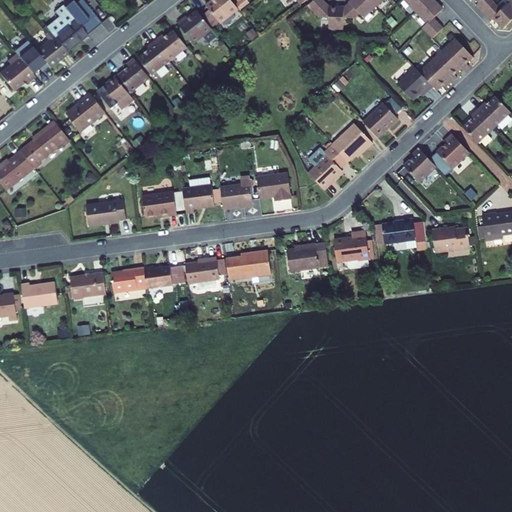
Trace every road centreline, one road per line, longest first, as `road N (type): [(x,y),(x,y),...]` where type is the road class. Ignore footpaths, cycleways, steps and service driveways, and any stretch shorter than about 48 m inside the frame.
road 1 (residential): [(0,261),(326,213),(502,54)]
road 2 (residential): [(0,135),(168,0)]
